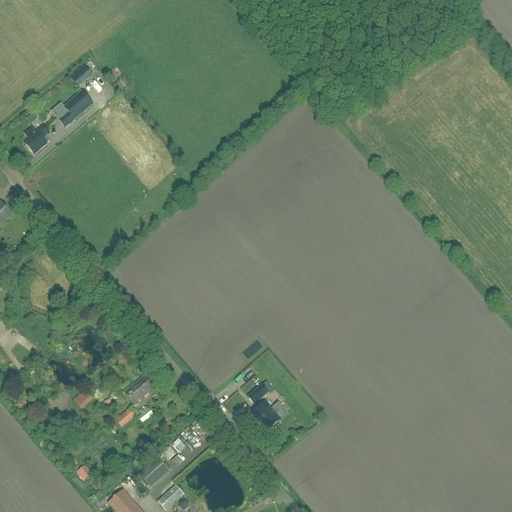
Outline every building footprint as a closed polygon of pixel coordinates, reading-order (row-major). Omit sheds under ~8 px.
[(79,86),(94,75),(90,69),(75,80),(79,86)] [(92,106),(82,94),(55,117),(65,129),(92,106)] [(49,136),(43,129),(36,134),(32,130),(25,136),(30,142),(25,146),(34,157),(46,146),(49,143),(49,139),(48,137),(49,136)] [(0,228),(11,218),(0,205),(0,228)] [(142,400),(155,389),(145,377),(132,388),(132,387),(123,394),(135,408),(143,401),(142,400)] [(269,396),(274,392),(266,383),(261,387),(269,396)] [(253,407),(267,395),(261,387),(247,399),(253,407)] [(82,411),(92,402),(86,396),(75,405),(82,411)] [(268,433),(280,422),(264,405),(252,416),(258,423),(259,422),(268,433)] [(121,429),(136,416),(131,410),(116,423),(121,429)] [(140,419),(143,424),(155,416),(152,411),(140,419)] [(179,452),(186,448),(181,439),(174,443),(179,452)] [(164,451),(169,461),(176,457),(171,447),(164,451)] [(169,473),(156,460),(138,477),(150,490),(169,473)] [(77,472),(85,482),(93,476),(85,466),(77,472)] [(166,511),(183,497),(175,488),(157,504),(164,511),(166,511)] [(139,511),(123,492),(108,505),(113,511),(139,511)]
